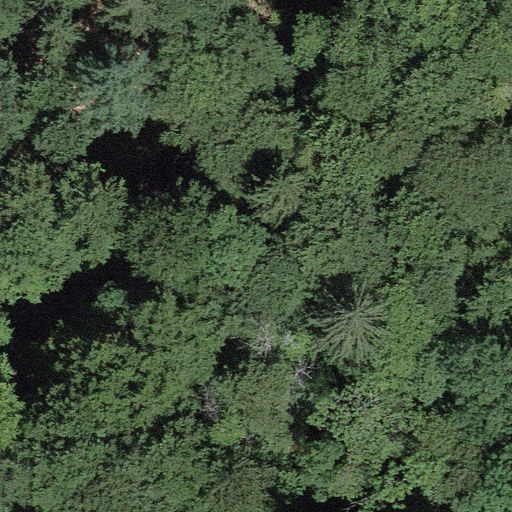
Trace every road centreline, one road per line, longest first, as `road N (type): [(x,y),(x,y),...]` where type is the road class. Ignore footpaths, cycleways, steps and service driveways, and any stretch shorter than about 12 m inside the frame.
road 1 (unclassified): [(0,372),(40,341),(188,176),(280,89),(406,0)]
road 2 (track): [(258,511),(306,439),(357,384),(405,353),(462,333),(511,331)]
